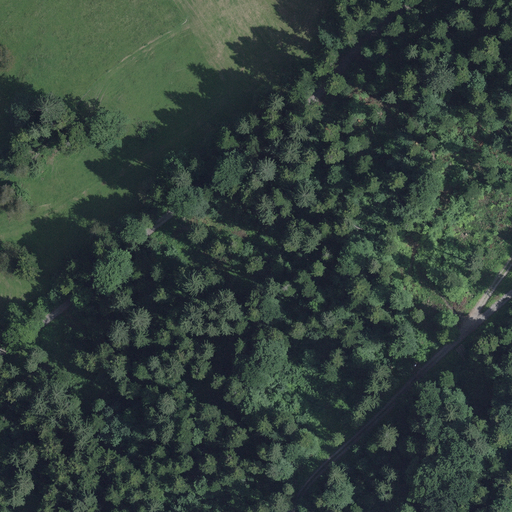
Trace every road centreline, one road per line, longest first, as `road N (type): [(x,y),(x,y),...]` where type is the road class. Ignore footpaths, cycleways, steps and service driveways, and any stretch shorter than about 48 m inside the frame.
road 1 (track): [(0,357),(347,69),(417,0)]
road 2 (track): [(290,511),(430,365),(511,253)]
